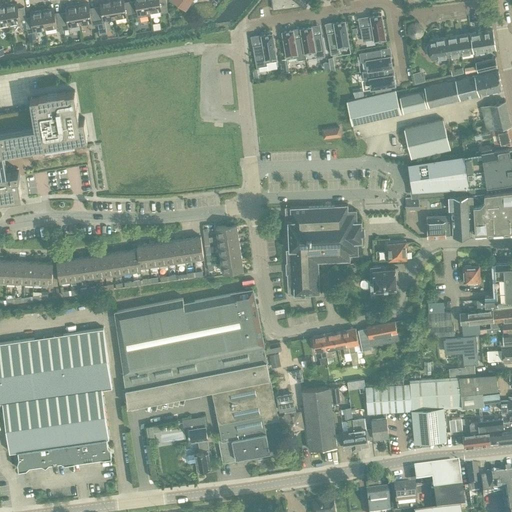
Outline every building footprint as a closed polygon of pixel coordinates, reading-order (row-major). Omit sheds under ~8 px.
[(101,5),(95,6),(98,23),(105,22),(104,20),(115,19),(115,18),(112,0),(100,0),(101,5)] [(124,0),(112,0),(115,18),(126,17),(126,19),(133,17),(130,0),(124,1),(124,0)] [(131,0),(130,0),(133,17),(139,16),(150,15),(150,12),(147,0),(131,0)] [(147,0),(150,12),(161,10),(161,12),(168,11),(165,0),(147,0)] [(272,0),(273,9),(302,5),(305,7),(307,3),(306,3),(308,0),(272,0)] [(17,2),(5,4),(9,24),(9,26),(11,26),(15,29),(18,24),(20,24),(20,26),(24,29),(27,28),(26,17),(24,6),(18,7),(17,2)] [(77,4),(81,24),(91,23),(92,24),(98,23),(95,6),(89,7),(89,2),(77,4)] [(0,25),(9,24),(5,4),(0,4),(0,25)] [(60,11),(63,28),(63,29),(70,28),(70,26),(80,24),(81,24),(77,4),(66,6),(66,11),(61,12),(60,11)] [(42,9),(41,9),(45,29),(56,27),(57,29),(63,28),(60,11),(54,12),(54,7),(42,9)] [(31,16),(26,17),(27,28),(28,34),(30,42),(35,42),(36,39),(35,33),(35,31),(45,29),(41,9),(31,11),(31,16)] [(372,41),(384,39),(382,25),(381,22),(380,14),(367,16),(369,25),(360,26),(362,38),(371,37),(371,41),(372,41)] [(335,31),(327,32),(331,54),(340,52),(339,46),(349,44),(345,20),(334,22),(335,31)] [(422,33),(422,32),(423,31),(423,30),(423,29),(423,27),(422,26),(422,25),(421,24),(420,23),(419,23),(418,22),(417,22),(416,22),(414,22),(413,22),(412,23),(411,23),(410,24),(410,25),(409,26),(409,27),(409,29),(409,30),(409,31),(409,32),(410,33),(411,34),(411,35),(412,35),(414,36),(415,36),(416,36),(417,36),(418,36),(419,35),(420,35),(421,34),(422,33)] [(311,26),(301,28),(302,36),(305,52),(306,52),(315,50),(316,56),(325,55),(321,33),(313,34),(311,26)] [(293,29),(282,31),(287,58),(297,56),(298,59),(307,58),(306,52),(305,52),(302,36),(295,38),(293,29)] [(474,51),(478,51),(496,48),(493,29),(471,33),(474,51)] [(263,43),(253,45),(256,66),(267,65),(267,62),(277,60),(272,33),(261,35),(263,43)] [(461,53),(474,51),(471,33),(458,35),(461,53)] [(445,36),(448,55),(461,53),(458,35),(445,36)] [(432,58),(446,56),(448,55),(445,36),(429,39),(429,41),(428,42),(427,43),(427,45),(426,46),(426,47),(426,48),(426,49),(427,50),(427,51),(427,52),(428,53),(429,54),(429,55),(430,55),(431,56),(432,58)] [(381,48),(359,52),(361,61),(366,60),(368,69),(368,70),(384,67),(392,66),(390,55),(382,57),(381,48)] [(478,71),(488,69),(497,67),(495,57),(475,61),(478,71)] [(368,69),(362,70),(363,79),(369,78),(371,88),(395,85),(393,74),(385,75),(384,67),(368,70),(368,69)] [(425,86),(429,105),(502,89),(498,69),(425,86)] [(401,112),(396,89),(347,100),(348,106),(352,123),(401,112)] [(0,198),(22,195),(19,176),(20,176),(19,169),(11,171),(7,172),(4,151),(88,137),(85,117),(79,118),(75,90),(66,91),(65,90),(56,92),(39,94),(40,95),(30,97),(32,107),(29,108),(0,112),(0,198)] [(400,96),(401,101),(404,111),(426,106),(423,90),(400,96)] [(489,104),(480,106),(483,117),(486,130),(487,129),(511,123),(505,100),(489,104)] [(450,148),(443,118),(405,127),(412,157),(434,151),(437,151),(450,148)] [(487,131),(482,132),(483,137),(488,136),(492,135),(494,134),(497,145),(511,141),(511,128),(511,125),(511,123),(487,129),(487,131)] [(340,135),(340,134),(339,126),(323,128),(324,137),(340,135)] [(491,143),(479,145),(480,151),(492,150),(491,143)] [(511,147),(466,154),(408,163),(412,191),(414,191),(417,191),(418,196),(418,197),(448,195),(473,193),(511,188),(511,147)] [(511,188),(473,193),(475,233),(476,233),(476,234),(476,233),(476,232),(503,231),(511,231),(511,232),(511,231),(511,188)] [(473,193),(448,195),(449,201),(449,207),(449,213),(450,225),(450,233),(450,234),(453,234),(453,235),(472,234),(472,233),(475,233),(473,193)] [(419,208),(418,198),(406,199),(406,209),(419,208)] [(320,293),(319,274),(319,261),(350,260),(350,254),(358,254),(358,242),(363,242),(362,220),(357,220),(357,209),(348,209),(348,204),(290,206),(290,211),(288,211),(288,219),(287,219),(289,249),(286,249),(288,295),(320,293)] [(438,220),(427,221),(428,236),(445,235),(445,233),(450,233),(450,225),(449,213),(438,214),(438,220)] [(217,235),(238,232),(237,223),(216,226),(217,235)] [(240,241),(238,232),(217,235),(219,244),(240,241)] [(191,237),(194,257),(204,256),(201,235),(191,237)] [(185,259),(194,257),(191,237),(182,238),(185,259)] [(176,260),(185,259),(182,238),(173,239),(176,260)] [(168,261),(176,260),(173,239),(165,241),(168,261)] [(407,258),(406,241),(406,239),(384,240),(385,249),(376,250),(376,257),(388,257),(388,259),(407,258)] [(159,263),(168,261),(165,241),(156,242),(159,263)] [(241,250),(240,241),(219,244),(220,253),(241,250)] [(150,264),(159,263),(156,242),(147,243),(150,264)] [(141,265),(150,264),(147,243),(137,245),(138,248),(141,265)] [(141,268),(141,265),(138,248),(129,249),(132,270),(141,268)] [(123,271),(132,270),(129,249),(120,250),(123,271)] [(114,272),(123,271),(120,250),(111,252),(114,272)] [(242,258),(241,250),(220,253),(221,261),(242,258)] [(105,274),(114,272),(111,252),(102,253),(105,274)] [(96,275),(105,274),(102,253),(93,254),(96,275)] [(88,276),(96,275),(93,254),(84,256),(88,276)] [(79,278),(88,276),(84,256),(76,257),(79,278)] [(70,279),(79,278),(76,257),(67,258),(70,279)] [(60,280),(70,279),(67,258),(57,260),(60,280)] [(244,268),(242,259),(242,258),(221,261),(223,272),(244,268)] [(7,260),(6,280),(15,281),(16,260),(7,260)] [(16,260),(15,281),(24,281),(25,261),(16,260)] [(494,294),(485,295),(485,304),(511,302),(511,260),(508,260),(496,261),(492,261),(492,262),(492,268),(493,290),(494,294)] [(25,261),(24,281),(33,282),(34,261),(25,261)] [(34,261),(33,282),(42,282),(43,261),(34,261)] [(43,261),(42,282),(48,282),(48,287),(52,287),(52,285),(52,284),(58,285),(55,269),(52,269),(53,262),(43,261)] [(387,267),(387,265),(386,264),(380,265),(380,264),(371,265),(372,279),(374,279),(375,288),(386,287),(386,290),(395,290),(395,287),(396,287),(395,278),(398,277),(398,266),(395,266),(387,267)] [(470,285),(474,285),(478,285),(478,281),(480,281),(479,265),(463,266),(464,282),(470,282),(470,285)] [(130,307),(115,310),(124,373),(124,374),(264,346),(252,288),(246,289),(184,302),(183,297),(130,307)] [(428,302),(428,312),(445,311),(444,301),(440,301),(436,301),(428,302)] [(492,308),(460,311),(461,323),(469,322),(493,320),(493,321),(511,319),(511,306),(492,308)] [(445,311),(427,313),(428,323),(428,326),(451,324),(451,311),(445,311)] [(367,327),(358,329),(362,347),(371,345),(370,344),(383,342),(386,341),(385,341),(394,339),(392,331),(397,331),(395,320),(395,319),(381,322),(367,325),(367,327)] [(493,327),(486,328),(487,333),(503,331),(511,330),(511,319),(493,321),(492,321),(493,327)] [(428,323),(425,323),(425,326),(426,336),(454,335),(453,324),(451,324),(428,326),(428,323)] [(112,387),(103,327),(0,341),(0,402),(3,402),(10,451),(18,450),(19,457),(18,461),(19,469),(27,467),(30,465),(42,463),(46,465),(49,462),(61,460),(65,462),(112,455),(111,448),(108,445),(107,437),(108,437),(109,437),(102,388),(112,387)] [(359,343),(356,330),(356,327),(345,329),(351,359),(353,365),(358,364),(355,350),(360,349),(359,343)] [(346,360),(351,359),(345,329),(334,331),(337,347),(343,346),(346,360)] [(511,330),(503,331),(504,340),(504,343),(511,342),(511,330)] [(331,348),(337,347),(334,331),(323,333),(327,356),(328,363),(334,362),(331,348)] [(322,357),(327,356),(323,333),(312,335),(315,351),(320,350),(322,357)] [(476,335),(445,338),(446,352),(464,350),(465,364),(479,363),(476,335)] [(501,349),(487,350),(488,360),(502,359),(511,358),(511,342),(504,343),(501,343),(501,349)] [(264,346),(124,374),(129,405),(212,389),(220,432),(222,439),(219,440),(224,461),(236,458),(236,457),(249,455),(270,451),(267,431),(278,429),(281,428),(278,418),(277,412),(274,396),(266,355),(265,353),(265,350),(264,346)] [(281,365),(279,357),(278,353),(270,354),(273,367),(281,365)] [(322,357),(320,357),(321,364),(328,363),(327,356),(322,357)] [(496,372),(460,375),(462,405),(484,403),(483,390),(497,389),(496,373),(496,372)] [(460,375),(410,379),(410,382),(412,409),(414,441),(446,439),(445,416),(444,407),(450,406),(462,405),(460,375)] [(410,382),(366,385),(368,412),(387,411),(412,409),(410,382)] [(309,449),(337,445),(330,387),(302,390),(309,449)] [(340,401),(339,387),(332,387),(333,402),(340,401)] [(497,389),(483,390),(484,403),(500,402),(499,388),(497,389)] [(292,392),(274,396),(277,412),(284,411),(285,413),(284,413),(284,414),(281,415),(284,427),(287,427),(287,430),(290,429),(291,430),(296,429),(296,428),(304,427),(301,410),(296,411),(292,392)] [(506,400),(500,400),(501,410),(511,409),(511,398),(506,399),(506,400)] [(373,425),(374,437),(388,435),(386,415),(369,418),(370,425),(373,425)] [(359,417),(352,418),(356,446),(368,444),(366,426),(364,416),(359,417)] [(478,420),(477,420),(479,432),(487,431),(489,443),(511,440),(511,419),(503,421),(503,417),(478,420)] [(343,430),(342,430),(345,448),(356,446),(352,418),(346,419),(347,429),(343,430)] [(461,418),(449,419),(451,431),(462,430),(461,418)] [(471,432),(463,433),(464,445),(464,446),(483,444),(489,443),(487,431),(479,432),(477,420),(472,421),(470,424),(471,432)] [(152,425),(145,426),(147,439),(154,438),(152,425)] [(207,439),(209,439),(206,425),(189,428),(192,441),(198,440),(200,451),(194,452),(188,454),(186,455),(185,456),(186,460),(188,461),(189,462),(196,461),(197,469),(199,468),(199,470),(206,469),(206,467),(211,466),(209,457),(211,457),(210,449),(209,449),(207,439)] [(434,492),(462,488),(459,462),(414,468),(416,482),(432,480),(434,492)] [(477,466),(467,467),(470,486),(468,486),(469,493),(480,492),(477,466)] [(511,492),(511,472),(487,476),(488,479),(481,480),(483,497),(503,494),(511,492)] [(415,484),(394,486),(396,505),(417,503),(415,488),(415,485),(415,484)] [(387,488),(367,491),(369,511),(388,511),(390,511),(389,505),(387,488)] [(461,511),(461,509),(465,509),(462,488),(434,492),(436,511),(461,511)] [(511,511),(511,492),(503,494),(505,511),(511,511)] [(315,511),(324,511),(335,511),(333,495),(313,498),(315,511)]
